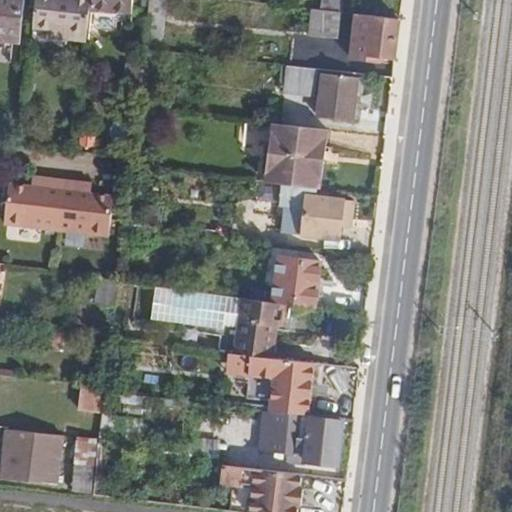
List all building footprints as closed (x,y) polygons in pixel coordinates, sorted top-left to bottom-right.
[(23,0),(0,0),(0,42),(18,45),(23,0)] [(92,0),(38,0),(34,29),(55,31),(54,39),(87,43),(92,0)] [(95,0),(91,28),(119,30),(121,9),(135,10),(135,0),(95,0)] [(338,39),(341,13),(315,10),(311,35),(338,39)] [(396,62),(401,20),(358,15),(353,61),(382,64),(382,59),(396,62)] [(145,52),(158,53),(161,26),(149,24),(145,52)] [(316,99),(320,70),(290,67),(286,94),(316,99)] [(354,121),(360,81),(325,77),(319,116),(354,121)] [(318,190),(321,190),(328,130),(274,124),(267,184),(285,186),(318,190)] [(113,199),(91,197),(79,195),(79,185),(44,181),(43,191),(31,190),(9,187),(4,226),(109,238),(113,199)] [(318,198),(318,190),(285,186),(283,208),(309,211),(306,238),(339,241),(344,201),(318,198)] [(125,226),(163,229),(165,205),(128,203),(125,226)] [(287,304),(316,308),(322,263),(281,258),(275,302),(287,304)] [(116,307),(119,282),(100,279),(96,303),(116,307)] [(253,354),(275,356),(278,327),(284,327),(287,304),(275,302),(157,287),(155,319),(225,329),(226,325),(241,327),(238,352),(253,354)] [(270,409),(311,414),(313,393),(315,381),(317,361),(275,356),(253,354),(250,374),(275,377),(270,409)] [(101,412),(103,391),(83,388),(82,409),(101,412)] [(240,406),(257,408),(258,397),(241,394),(240,406)] [(288,461),(347,468),(350,467),(353,445),(356,423),(347,422),(347,424),(265,413),(261,452),(289,455),(288,461)] [(99,446),(122,448),(126,417),(104,414),(100,440),(99,446)] [(65,436),(9,429),(3,479),(58,485),(65,436)] [(72,492),(95,495),(97,468),(99,446),(100,440),(78,437),(72,492)] [(217,459),(223,460),(225,442),(223,442),(196,439),(195,456),(217,459)] [(247,511),(295,511),(296,504),(299,504),(301,488),(298,488),(300,474),(220,465),(218,483),(250,487),(247,511)]
